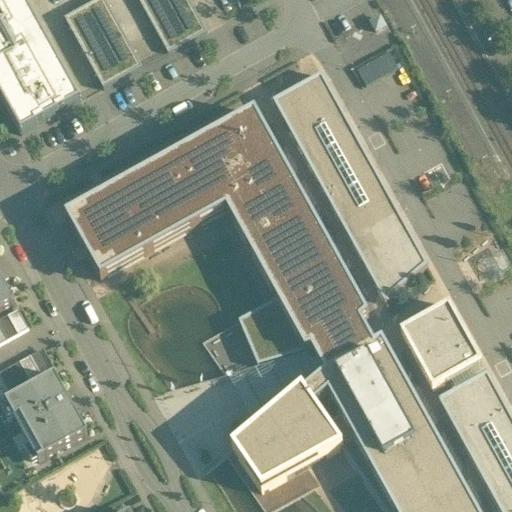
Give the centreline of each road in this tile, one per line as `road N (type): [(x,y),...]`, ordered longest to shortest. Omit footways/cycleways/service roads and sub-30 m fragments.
road 1 (residential): [(4,199),(312,27),(296,0)]
road 2 (residential): [(179,511),(4,199)]
